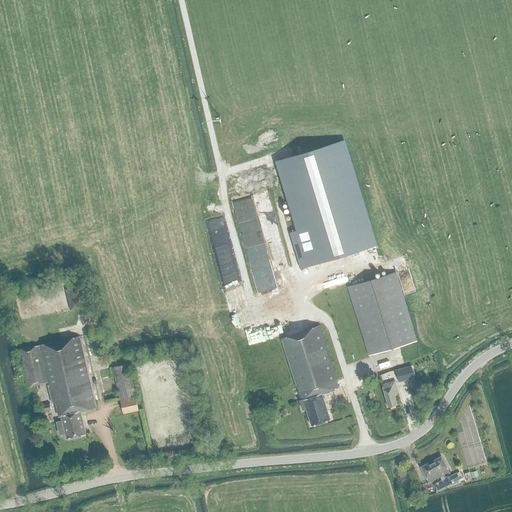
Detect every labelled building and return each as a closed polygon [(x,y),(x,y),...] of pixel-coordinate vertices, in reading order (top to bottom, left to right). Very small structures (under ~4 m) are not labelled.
[(378,246),(345,140),(275,162),(296,231),(289,233),(300,270),(378,246)] [(269,216),(283,211),(279,200),(265,205),(269,216)] [(418,341),(397,272),(348,287),(369,356),(418,341)] [(87,307),(83,287),(66,290),(71,310),(87,307)] [(318,327),(281,340),(297,388),(296,388),(301,402),(299,402),(302,411),(305,410),(311,427),(329,421),(321,395),(339,389),(318,327)] [(55,403),(58,417),(61,416),(62,421),(57,422),(60,435),(66,434),(67,440),(86,436),(81,412),(96,408),(79,337),(18,351),(26,388),(48,383),(52,403),(55,403)] [(140,410),(129,364),(113,368),(124,414),(140,410)] [(414,378),(411,366),(396,370),(399,382),(414,378)] [(384,381),(397,380),(396,371),(383,373),(384,381)] [(399,394),(395,381),(382,385),(388,408),(397,405),(394,395),(399,394)] [(51,410),(50,404),(40,406),(42,412),(51,410)] [(460,434),(467,455),(484,450),(478,428),(460,434)] [(448,473),(440,457),(419,467),(427,483),(448,473)] [(462,478),(459,471),(434,484),(437,490),(462,478)]
